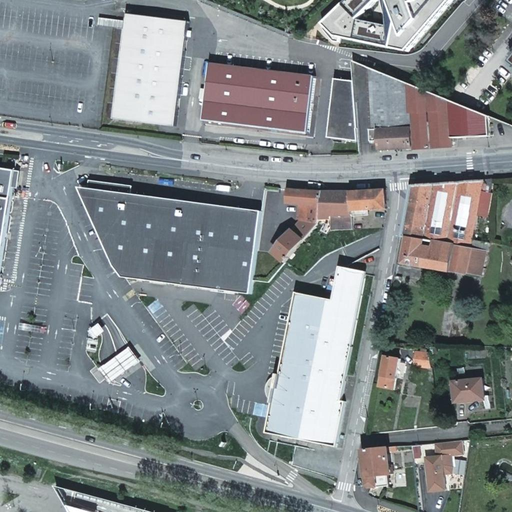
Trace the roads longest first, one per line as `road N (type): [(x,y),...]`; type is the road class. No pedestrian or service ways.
road 1 (tertiary): [(397,166),(274,166),(0,130)]
road 2 (secondary): [(340,502),(0,412)]
road 3 (residential): [(397,166),(385,286),(353,441)]
road 4 (secondary): [(97,458),(292,511)]
road 5 (residential): [(353,441),(511,425)]
